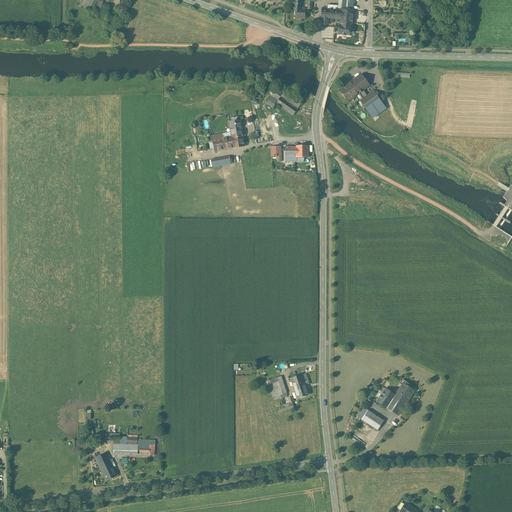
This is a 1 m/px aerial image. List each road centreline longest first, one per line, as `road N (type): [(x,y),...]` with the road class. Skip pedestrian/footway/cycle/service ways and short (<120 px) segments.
road 1 (secondary): [(333,49),(315,123),(329,460)]
road 2 (tertiary): [(0,507),(329,460)]
road 3 (track): [(350,460),(511,456)]
road 4 (secondary): [(189,0),(333,49)]
road 5 (tertiary): [(368,54),(511,58)]
